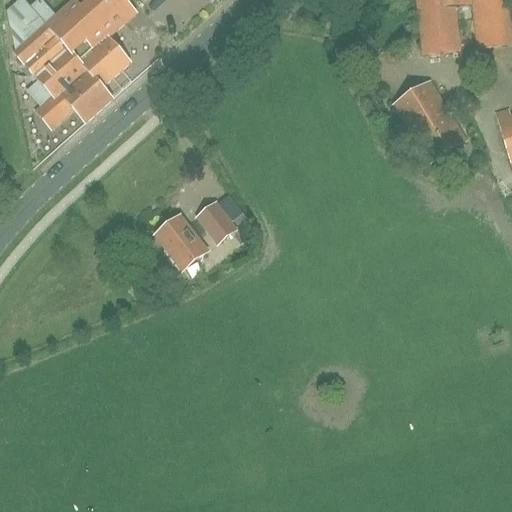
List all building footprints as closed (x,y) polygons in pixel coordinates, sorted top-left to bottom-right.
[(53,99),(40,110),(36,114),(52,131),(74,111),(87,125),(114,101),(103,89),(131,65),(109,40),(137,16),(122,0),(76,0),(56,18),(40,0),(31,8),(24,0),(21,0),(7,13),(16,54),(14,55),(53,99)] [(416,0),(422,57),(460,53),(456,8),(473,6),(478,51),(511,47),(511,44),(507,0),(416,0)] [(431,83),(404,100),(393,107),(430,166),(468,143),(431,83)] [(511,102),(507,104),(509,110),(496,114),(511,164),(511,102)] [(218,246),(236,232),(216,207),(199,220),(218,246)] [(184,272),(208,253),(181,219),(157,237),(184,272)]
